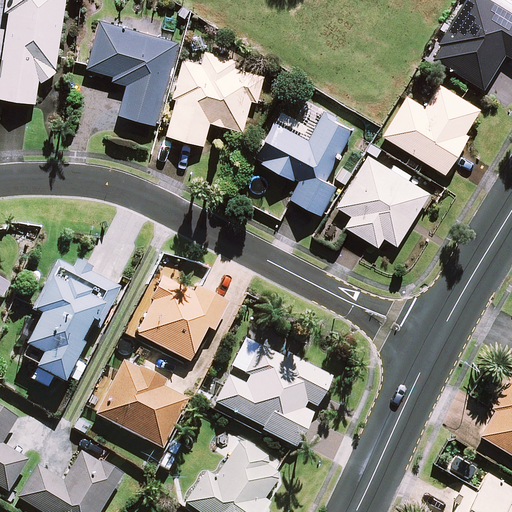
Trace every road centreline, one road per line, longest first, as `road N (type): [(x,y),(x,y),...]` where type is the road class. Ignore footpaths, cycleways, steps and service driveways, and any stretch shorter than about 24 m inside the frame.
road 1 (residential): [(0,182),(88,182),(144,196),(432,347)]
road 2 (secondary): [(357,511),(432,347)]
road 3 (secondary): [(432,347),(511,213)]
